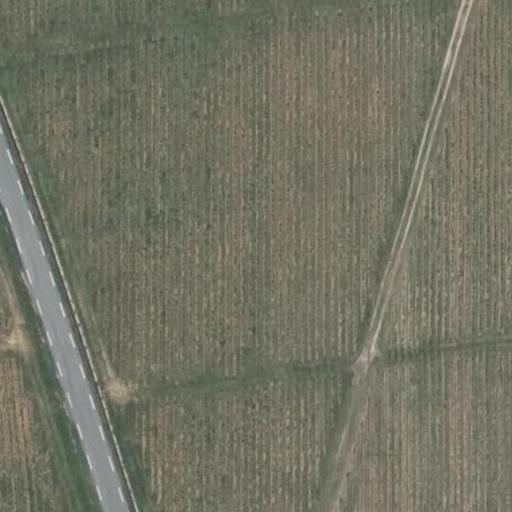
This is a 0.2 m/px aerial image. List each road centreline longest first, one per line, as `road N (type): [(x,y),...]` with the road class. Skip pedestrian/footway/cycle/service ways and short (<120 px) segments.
road 1 (track): [(466,0),(316,511)]
road 2 (tertiary): [(0,86),(123,511)]
road 3 (track): [(360,362),(511,340)]
